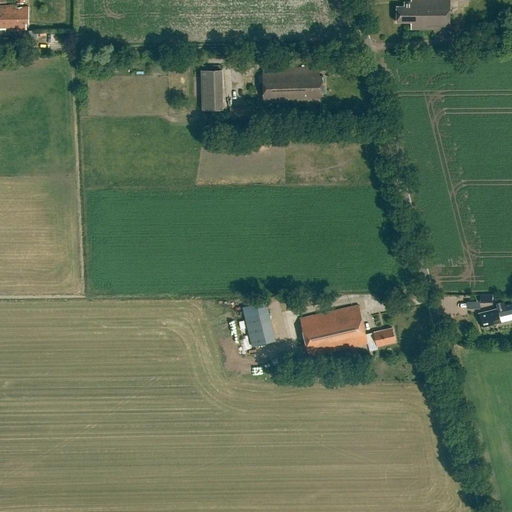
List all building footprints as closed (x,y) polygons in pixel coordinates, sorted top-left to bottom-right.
[(433,35),(451,35),(450,1),(411,0),(411,3),(405,3),(405,7),(397,8),(397,23),(411,23),(411,31),(433,30),(433,35)] [(26,23),(30,23),(29,7),(17,8),(17,6),(0,6),(0,27),(6,28),(6,31),(16,31),(16,30),(27,30),(26,23)] [(34,31),(25,31),(25,42),(36,42),(36,33),(34,33),(34,31)] [(321,98),(324,98),(323,77),(320,77),(320,68),(262,70),(263,104),(321,102),(321,98)] [(225,110),(224,70),(202,70),(203,111),(225,110)] [(253,106),(229,108),(230,117),(254,115),(253,106)] [(493,295),(480,295),(480,303),(493,303),(493,295)] [(478,308),(478,300),(465,301),(465,309),(478,308)] [(264,301),(240,306),(250,347),(274,341),(264,301)] [(500,317),(511,313),(511,304),(505,306),(504,302),(496,304),(497,309),(480,314),(483,327),(502,323),(500,317)] [(377,348),(396,344),(392,329),(365,336),(358,307),(300,320),(311,366),(330,361),(328,354),(368,345),(368,343),(375,341),(377,348)]
